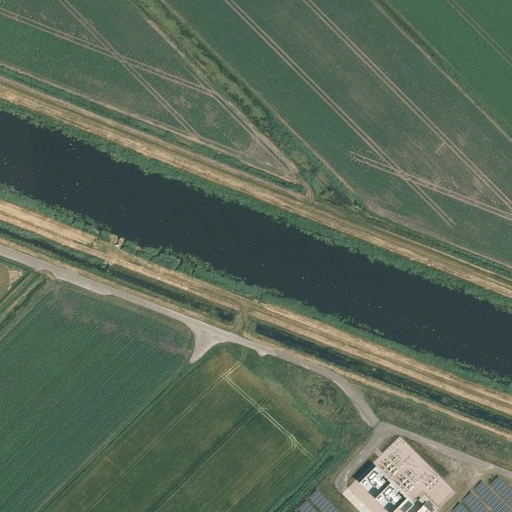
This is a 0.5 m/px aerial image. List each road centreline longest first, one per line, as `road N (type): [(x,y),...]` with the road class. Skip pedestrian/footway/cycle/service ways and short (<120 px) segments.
road 1 (track): [(236,337),(340,380),(376,424),(511,478)]
road 2 (unclassified): [(236,337),(0,242)]
